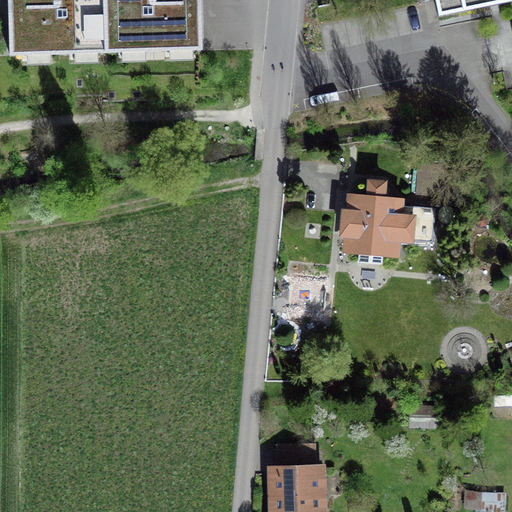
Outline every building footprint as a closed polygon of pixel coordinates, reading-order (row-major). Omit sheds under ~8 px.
[(8,0),(10,50),(202,44),(200,0),(8,0)] [(511,0),(435,0),(439,17),(511,2),(511,0)] [(385,182),(369,181),(368,203),(354,202),(351,246),(360,246),(358,261),(382,263),(383,249),(392,249),(393,238),(409,240),(433,242),(435,208),(395,205),(395,206),(383,205),(385,182)] [(327,278),(294,275),(289,316),(323,319),(327,278)] [(436,412),(409,412),(409,428),(436,428),(436,412)] [(317,471),(276,472),(277,511),(271,511),(322,511),(322,510),(318,510),(317,471)]
